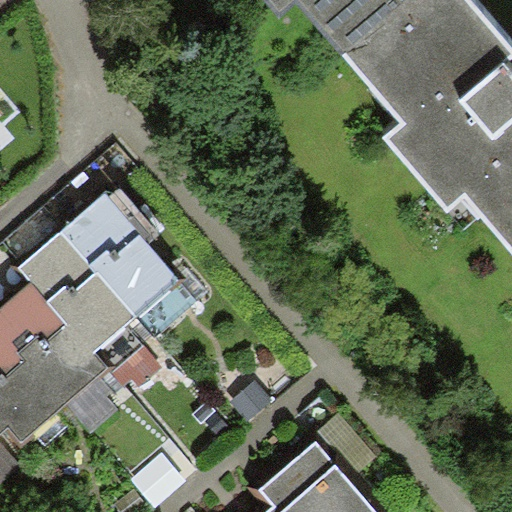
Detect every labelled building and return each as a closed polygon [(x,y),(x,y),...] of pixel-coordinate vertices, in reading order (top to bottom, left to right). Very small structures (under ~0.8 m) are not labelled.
[(308,0),(335,30),(369,0),(308,0)] [(454,166),(496,213),(511,199),(511,53),(500,39),(511,28),(486,0),(369,0),(335,30),(392,93),(374,109),(438,181),(454,166)] [(188,66),(169,44),(138,70),(157,92),(188,66)] [(130,298),(167,263),(91,181),(54,216),(130,298)] [(511,199),(496,213),(511,231),(511,199)] [(92,333),(130,298),(54,216),(15,252),(26,264),(92,333)] [(0,322),(60,386),(103,346),(92,333),(26,264),(0,287),(0,322)] [(20,423),(60,386),(0,322),(0,402),(1,403),(20,423)] [(291,511),(376,511),(383,507),(313,424),(257,471),(269,485),(291,511)] [(291,511),(269,485),(237,511),(291,511)]
